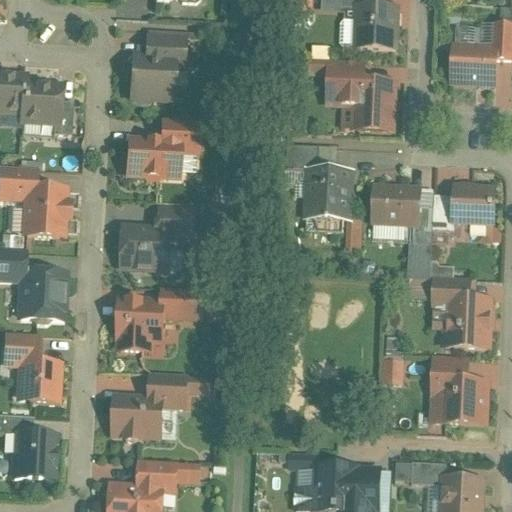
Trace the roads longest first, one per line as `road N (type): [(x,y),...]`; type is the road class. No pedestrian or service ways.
road 1 (residential): [(266,0),(241,511)]
road 2 (residential): [(65,511),(83,456),(105,64)]
road 3 (residential): [(511,165),(429,164),(420,152),(423,114)]
